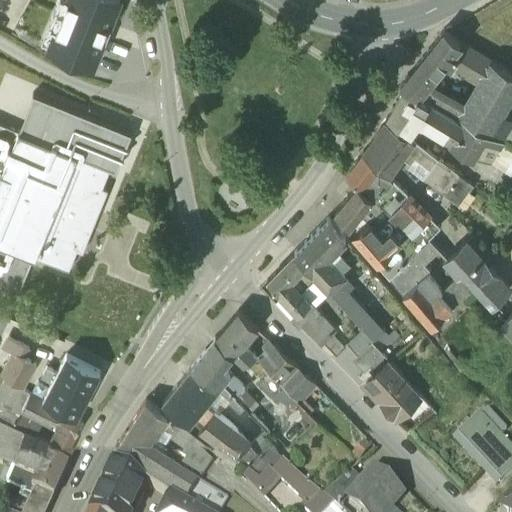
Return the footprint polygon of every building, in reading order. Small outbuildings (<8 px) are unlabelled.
[(49,52),(93,70),(120,4),(109,0),(68,0),(67,2),(62,0),(61,0),(49,31),(56,34),(49,52)] [(444,32),(407,78),(424,89),(444,65),(450,69),(452,67),(467,75),(478,57),(458,46),(444,32)] [(511,77),(490,65),(478,57),(467,75),(480,83),(464,110),(459,119),(466,124),(489,137),(501,118),(511,99),(511,77)] [(424,89),(407,78),(400,88),(406,92),(416,99),(424,89)] [(464,110),(424,89),(416,99),(457,122),(459,119),(464,110)] [(457,122),(416,99),(406,92),(386,123),(408,137),(416,122),(443,138),(445,135),(454,140),(457,142),(465,126),(457,122)] [(34,100),(18,138),(77,162),(109,175),(115,178),(131,140),(34,100)] [(511,124),(501,118),(489,137),(503,145),(511,129),(511,124)] [(437,162),(386,123),(363,156),(378,170),(387,178),(400,161),(409,168),(413,162),(427,172),(429,173),(437,162)] [(489,137),(466,124),(465,126),(457,142),(454,140),(451,146),(471,159),(473,156),(491,166),(503,145),(489,137)] [(0,181),(18,138),(0,130),(0,181)] [(0,182),(0,249),(34,263),(35,264),(36,262),(77,162),(18,138),(0,182)] [(363,156),(346,179),(357,189),(373,203),(392,182),(387,178),(378,170),(363,156)] [(77,162),(36,262),(68,275),(76,256),(82,259),(91,237),(85,234),(92,216),(98,218),(107,197),(101,195),(109,175),(77,162)] [(459,178),(437,162),(429,173),(427,172),(420,181),(443,198),(458,178),(459,178)] [(458,178),(443,198),(454,206),(465,190),(468,193),(472,188),(466,183),(465,184),(458,178)] [(392,182),(373,203),(380,209),(390,218),(397,211),(408,198),(392,182)] [(373,203),(357,189),(334,217),(346,231),(361,213),(370,221),(380,209),(373,203)] [(428,218),(408,198),(397,211),(405,219),(416,230),(428,218)] [(318,234),(335,252),(345,242),(328,224),(318,234)] [(367,226),(360,232),(352,239),(377,266),(402,244),(390,231),(381,240),(376,234),(375,235),(367,226)] [(335,252),(318,234),(294,258),(306,271),(328,295),(344,280),(339,275),(348,266),(335,252)] [(431,242),(391,281),(404,297),(427,276),(422,270),(440,252),(431,242)] [(463,245),(443,264),(456,279),(460,275),(474,290),(482,299),(491,291),(499,299),(508,290),(490,270),(484,276),(475,266),(479,262),(463,245)] [(34,263),(0,249),(0,290),(20,298),(34,263)] [(294,258),(266,287),(296,320),(310,307),(291,287),(306,271),(294,258)] [(441,292),(438,295),(451,310),(474,290),(460,275),(456,279),(441,292)] [(427,276),(404,297),(403,297),(437,337),(451,325),(444,317),(451,310),(438,295),(441,292),(427,276)] [(347,291),(351,287),(344,280),(328,295),(363,332),(372,342),(373,343),(386,333),(347,291)] [(296,320),(266,287),(260,293),(290,325),(296,320)] [(336,334),(310,307),(296,320),(290,325),(298,334),(299,334),(303,331),(320,349),(323,346),(331,339),(336,334)] [(511,314),(504,323),(500,328),(511,341),(511,314)] [(257,333),(239,316),(215,344),(231,359),(230,359),(244,373),(257,360),(244,349),(257,333)] [(363,332),(347,348),(357,358),(372,342),(363,332)] [(386,333),(373,343),(382,352),(394,342),(386,333)] [(33,346),(13,336),(3,355),(14,360),(23,366),(33,346)] [(331,339),(323,346),(329,352),(337,345),(331,339)] [(215,344),(190,375),(216,394),(221,389),(229,378),(220,371),(230,359),(231,359),(215,344)] [(297,371),(274,350),(260,367),(281,389),(297,371)] [(14,360),(1,382),(22,394),(34,373),(23,366),(14,360)] [(421,394),(390,361),(367,385),(396,417),(421,394)] [(98,379),(67,362),(58,380),(47,374),(44,380),(88,402),(98,379)] [(297,371),(281,389),(298,406),(315,389),(301,375),(297,371)] [(216,394),(190,375),(162,410),(187,430),(191,425),(216,394)] [(245,393),(229,378),(221,389),(234,402),(245,393)] [(88,402),(44,380),(41,384),(52,390),(43,408),(76,425),(88,402)] [(7,389),(0,401),(0,422),(1,423),(15,394),(7,389)] [(234,402),(221,389),(216,394),(224,403),(229,407),(234,402)] [(15,394),(1,423),(14,430),(22,417),(30,402),(15,394)] [(216,394),(191,425),(202,433),(214,416),(224,403),(216,394)] [(43,408),(30,401),(30,402),(22,417),(31,421),(55,433),(75,443),(83,428),(76,425),(43,408)] [(197,485),(143,452),(147,447),(150,449),(159,435),(167,422),(145,407),(114,456),(145,476),(171,492),(187,502),(197,485)] [(232,430),(226,424),(214,416),(202,433),(236,460),(247,446),(238,435),(232,430)] [(511,473),(511,453),(479,418),(460,435),(489,466),(486,469),(500,485),(511,473)] [(159,435),(178,449),(185,453),(180,459),(190,465),(201,472),(211,457),(204,449),(167,422),(159,435)] [(8,432),(0,428),(0,455),(13,461),(23,438),(8,432)] [(75,443),(55,433),(49,449),(67,457),(68,458),(75,443)] [(48,449),(23,438),(13,461),(9,476),(33,484),(52,493),(67,457),(49,449),(48,449)] [(261,439),(251,450),(258,459),(269,447),(261,439)] [(251,450),(247,446),(236,460),(252,472),(258,459),(251,450)] [(309,486),(269,447),(258,459),(252,472),(250,474),(258,480),(268,469),(272,474),(275,471),(294,489),(293,490),(299,496),(309,486)] [(127,511),(145,476),(114,456),(90,508),(97,511),(127,511)] [(387,511),(402,496),(371,469),(361,481),(345,499),(347,501),(360,511),(387,511)] [(350,472),(322,496),(339,510),(347,501),(345,499),(361,481),(350,472)] [(43,511),(52,493),(33,484),(20,510),(23,511),(43,511)] [(197,485),(187,502),(205,511),(219,511),(226,501),(197,485)] [(339,511),(309,486),(299,496),(314,511),(339,511)] [(203,511),(187,502),(171,492),(161,511),(203,511)]
